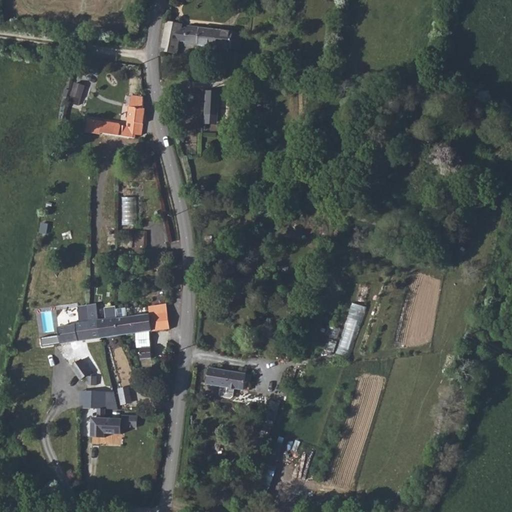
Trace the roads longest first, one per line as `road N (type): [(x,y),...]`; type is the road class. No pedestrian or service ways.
road 1 (unclassified): [(164,511),(189,304),(188,248),(151,56),(159,0)]
road 2 (track): [(511,129),(426,91),(308,76),(155,87)]
road 3 (track): [(164,511),(0,496)]
road 4 (track): [(151,56),(0,33)]
